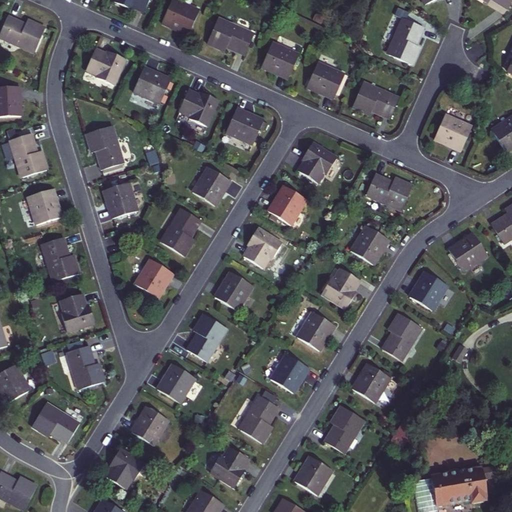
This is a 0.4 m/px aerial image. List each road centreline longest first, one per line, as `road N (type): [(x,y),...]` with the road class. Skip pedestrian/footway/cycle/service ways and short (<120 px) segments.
road 1 (residential): [(247,511),(419,240),(486,195)]
road 2 (residential): [(138,375),(56,114),(56,72),(77,12)]
road 3 (residential): [(138,375),(301,113)]
road 4 (residential): [(77,12),(301,113)]
road 5 (residential): [(400,155),(454,33)]
road 6 (residential): [(65,471),(82,462),(138,375)]
